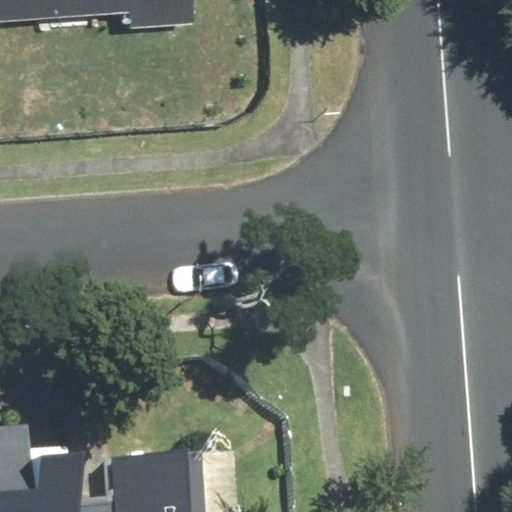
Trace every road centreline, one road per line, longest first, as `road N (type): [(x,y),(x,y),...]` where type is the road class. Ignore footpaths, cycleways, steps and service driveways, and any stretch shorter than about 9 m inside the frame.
road 1 (residential): [(0,251),(448,215)]
road 2 (tertiary): [(471,511),(448,215)]
road 3 (tertiary): [(448,215),(432,0)]
